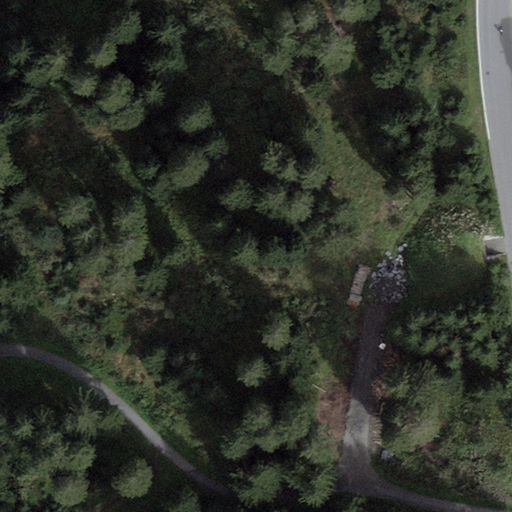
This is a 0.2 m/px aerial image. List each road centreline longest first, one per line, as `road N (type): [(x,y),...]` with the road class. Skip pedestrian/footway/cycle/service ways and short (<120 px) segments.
road 1 (track): [(166,446),(206,478),(242,493),(375,489),(492,511)]
road 2 (track): [(0,348),(51,352),(166,446)]
road 3 (residential): [(511,172),(496,62),(497,0)]
